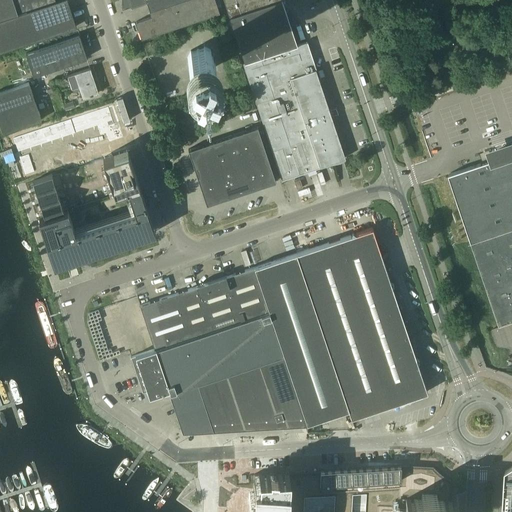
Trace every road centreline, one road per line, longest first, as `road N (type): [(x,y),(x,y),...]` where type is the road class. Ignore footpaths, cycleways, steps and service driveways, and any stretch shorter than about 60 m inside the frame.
road 1 (unclassified): [(213,475),(101,402),(72,308),(90,286),(184,256)]
road 2 (unclassified): [(184,256),(99,0)]
road 3 (unclassified): [(213,475),(235,453),(425,441),(454,431)]
road 4 (unclassified): [(470,397),(396,183)]
road 5 (unclassified): [(184,256),(396,183)]
road 6 (unclassified): [(396,183),(335,0)]
